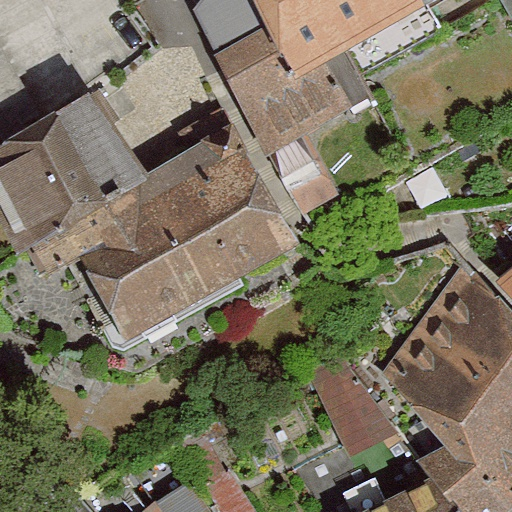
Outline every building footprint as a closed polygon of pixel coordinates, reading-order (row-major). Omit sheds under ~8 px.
[(200,0),(195,7),(220,50),(273,19),(261,0),(200,0)] [(426,0),(261,0),(273,19),(299,74),(344,50),(366,91),(451,43),(426,0)] [(287,138),(366,91),(344,50),(299,74),(273,19),(220,50),(283,176),(306,164),(287,138)] [(0,164),(48,136),(0,47),(0,164)] [(0,164),(0,239),(17,274),(36,264),(150,198),(143,187),(90,111),(48,136),(0,164)] [(233,134),(143,187),(150,198),(36,264),(50,289),(80,272),(120,346),(298,248),(233,134)] [(426,464),(460,511),(501,511),(511,502),(511,318),(464,266),(391,373),(457,444),(426,464)] [(328,511),(460,511),(426,464),(365,382),(333,395),(357,437),(296,465),(328,511)] [(220,511),(177,445),(122,475),(148,509),(144,511),(220,511)] [(103,511),(81,486),(49,511),(103,511)]
